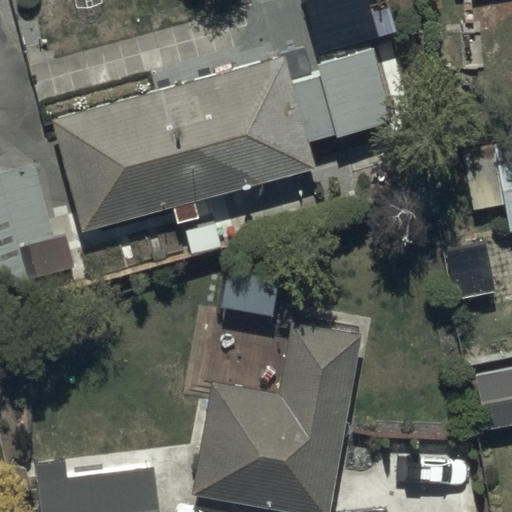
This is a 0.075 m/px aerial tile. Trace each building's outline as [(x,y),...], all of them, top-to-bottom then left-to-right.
[(385,0),(298,0),(310,46),(392,26),(385,0)] [(307,163),(300,136),(385,114),(366,42),(307,57),(311,75),(286,81),(278,50),(41,111),(70,224),(167,199),(172,216),(193,211),(188,193),(307,163)] [(511,229),(511,141),(454,154),(465,205),(498,197),(505,231),(511,229)] [(28,153),(0,161),(0,284),(69,265),(58,226),(49,229),(28,153)] [(316,511),(322,511),(357,328),(284,315),(271,385),(206,373),(185,487),(316,511)] [(511,361),(468,370),(479,426),(511,419),(511,361)] [(27,460),(32,511),(153,511),(147,462),(65,471),(64,456),(27,460)]
